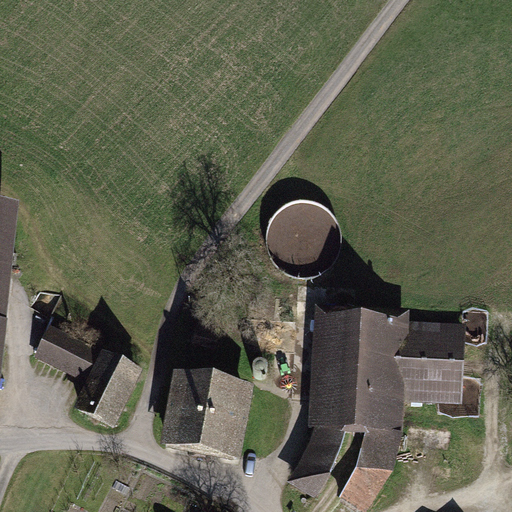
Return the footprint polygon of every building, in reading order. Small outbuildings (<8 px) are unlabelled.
[(0,237),(0,232),(2,211),(0,211),(0,251),(12,253),(13,239),(0,237)] [(462,329),(329,322),(323,429),(318,446),(306,472),(297,484),(318,496),(329,481),(337,464),(344,445),(347,427),(370,433),(359,473),(343,499),(359,511),(383,474),(388,474),(397,435),(387,435),(390,399),(458,403),(462,329)] [(215,348),(219,333),(199,328),(195,342),(215,348)] [(88,381),(100,357),(50,332),(38,356),(88,381)] [(82,410),(111,424),(136,374),(107,360),(82,410)] [(245,393),(181,382),(169,446),(233,457),(245,393)]
